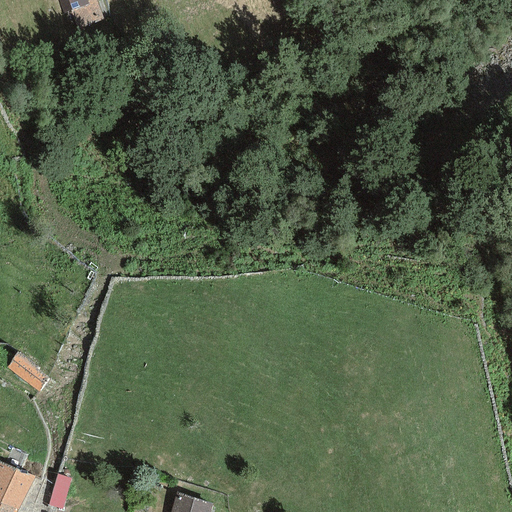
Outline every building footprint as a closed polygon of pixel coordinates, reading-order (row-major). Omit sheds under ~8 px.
[(56,0),(62,14),(69,11),(86,4),(85,1),(84,0),(56,0)] [(94,0),(86,0),(85,1),(86,4),(69,11),(76,30),(102,20),(94,0)] [(19,348),(8,363),(39,386),(50,372),(19,348)] [(1,455),(0,458),(0,494),(20,504),(22,505),(39,468),(28,463),(26,467),(1,455)] [(58,470),(49,502),(64,506),(73,474),(58,470)] [(178,487),(171,511),(210,511),(215,497),(178,487)] [(0,494),(0,511),(16,511),(20,504),(0,494)]
